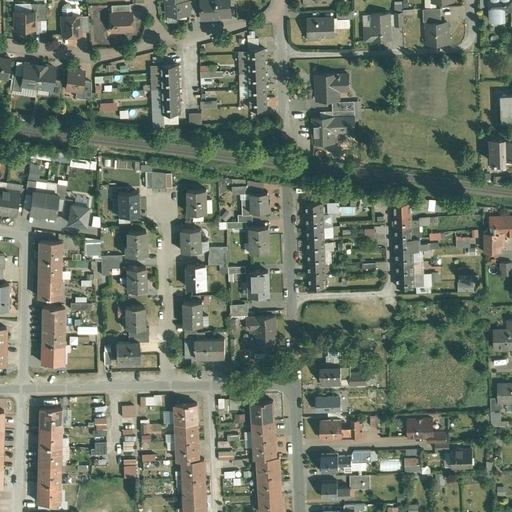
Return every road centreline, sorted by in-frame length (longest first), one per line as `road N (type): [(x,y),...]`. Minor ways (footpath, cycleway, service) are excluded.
road 1 (residential): [(471,0),(473,47),(283,56)]
road 2 (residential): [(291,297),(392,293),(388,213)]
road 3 (residential): [(169,381),(163,207)]
road 4 (residential): [(154,44),(93,58),(0,44)]
road 5 (residential): [(22,387),(23,234)]
road 6 (residential): [(22,387),(169,381)]
road 7 (residential): [(300,511),(294,379)]
road 8 (residential): [(281,13),(154,44)]
road 9 (residential): [(18,511),(22,387)]
